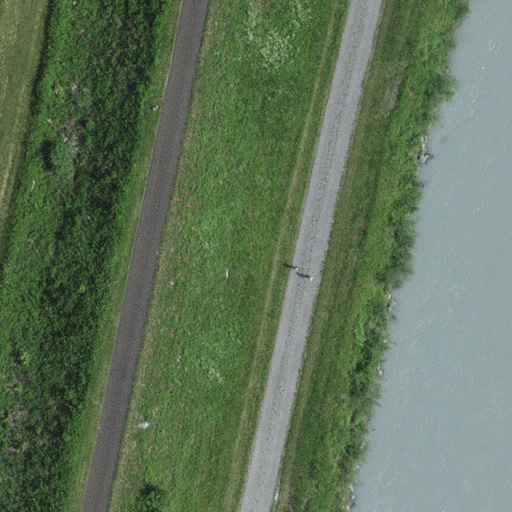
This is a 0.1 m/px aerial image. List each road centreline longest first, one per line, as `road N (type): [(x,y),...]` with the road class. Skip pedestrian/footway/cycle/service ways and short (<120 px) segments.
road 1 (track): [(267,511),(375,0)]
road 2 (track): [(201,0),(98,511)]
road 3 (unknown): [(40,0),(0,211)]
